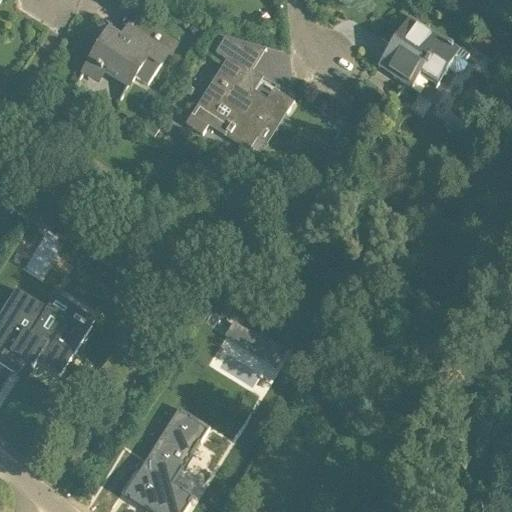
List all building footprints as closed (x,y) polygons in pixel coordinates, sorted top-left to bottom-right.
[(490,19),(505,22),(509,5),(494,2),(490,19)] [(464,65),(469,58),(409,20),(378,70),(379,71),(384,63),(398,72),(393,80),(411,91),(426,69),(428,70),(430,67),(445,76),(444,77),(445,78),(448,72),(455,76),(463,74),(467,67),(464,65)] [(188,31),(197,42),(205,36),(196,25),(188,31)] [(171,54),(131,28),(122,42),(109,33),(77,83),(79,84),(90,66),(97,70),(96,71),(101,74),(102,73),(128,89),(119,103),(120,103),(135,80),(147,87),(159,69),(161,70),(171,54)] [(469,49),(493,65),(504,49),(480,33),(469,49)] [(266,102),(254,94),(263,80),(252,73),(266,52),(224,41),(216,55),(226,62),(185,127),(202,137),(208,128),(248,154),(257,141),(266,147),(293,104),(273,92),(266,102)] [(152,125),(146,136),(156,141),(162,130),(152,125)] [(393,167),(388,165),(382,167),(380,172),(382,176),(385,179),(389,179),(394,177),(395,172),(393,167)] [(60,378),(90,329),(52,305),(47,312),(18,293),(0,322),(0,366),(11,373),(19,361),(33,370),(37,364),(60,378)] [(177,417),(126,498),(148,511),(150,511),(153,508),(158,511),(187,511),(195,500),(174,487),(207,436),(177,417)] [(352,508),(349,511),(364,511),(367,507),(353,499),(349,506),(352,508)]
